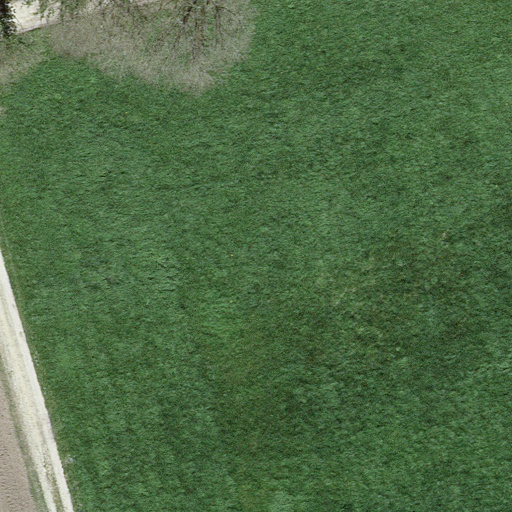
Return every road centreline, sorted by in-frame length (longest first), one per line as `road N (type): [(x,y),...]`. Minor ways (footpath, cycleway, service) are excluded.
road 1 (track): [(0,30),(137,0)]
road 2 (track): [(34,511),(0,391)]
